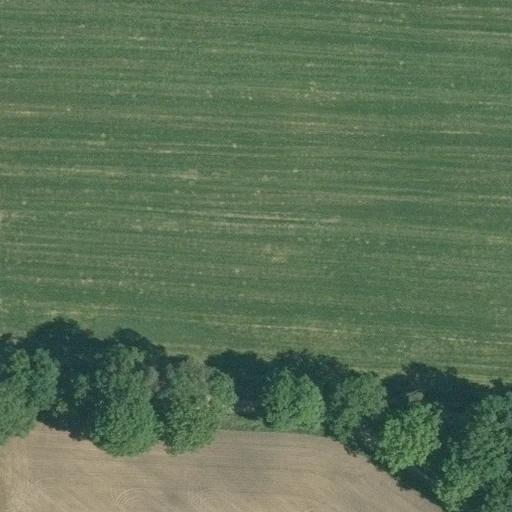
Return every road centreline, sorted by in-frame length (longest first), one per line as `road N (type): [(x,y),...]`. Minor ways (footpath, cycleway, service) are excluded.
road 1 (track): [(394,415),(0,394)]
road 2 (track): [(504,511),(438,467),(394,415)]
